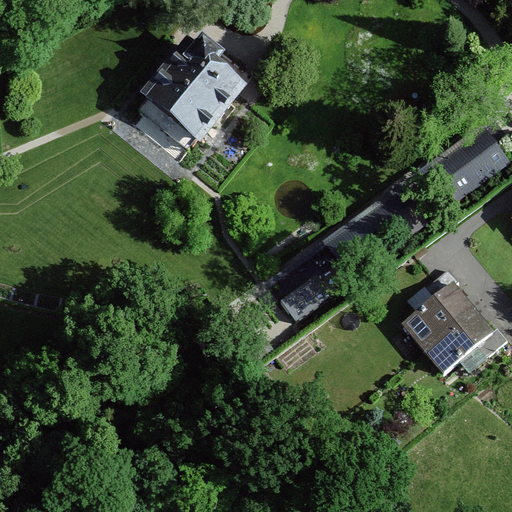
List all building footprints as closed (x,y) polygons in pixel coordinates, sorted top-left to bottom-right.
[(186,50),(142,107),(201,152),(245,95),(186,50)] [(433,172),(455,202),(509,163),(486,133),(433,172)] [(403,192),(326,248),(350,280),(393,248),(384,236),(393,230),(402,242),(427,224),(403,192)] [(449,272),(394,317),(452,388),(507,343),(449,272)] [(282,303),(296,323),(328,300),(313,280),(282,303)]
